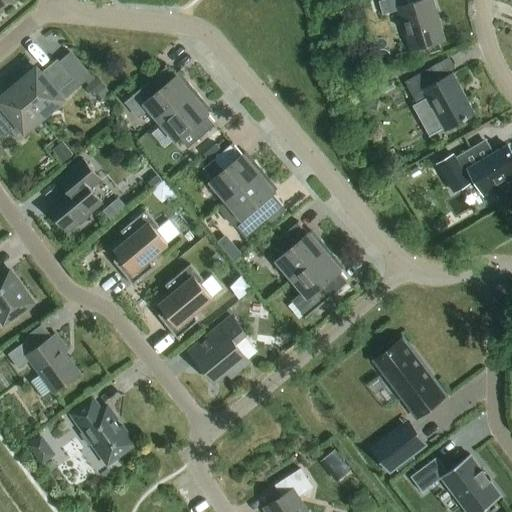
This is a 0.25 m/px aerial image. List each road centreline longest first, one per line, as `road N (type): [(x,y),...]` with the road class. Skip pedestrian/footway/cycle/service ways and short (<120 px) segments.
road 1 (residential): [(407,269),(211,37),(61,7)]
road 2 (residential): [(0,201),(65,291),(114,318),(208,433)]
road 3 (residential): [(208,433),(407,269)]
road 4 (residential): [(496,267),(495,401),(511,448)]
